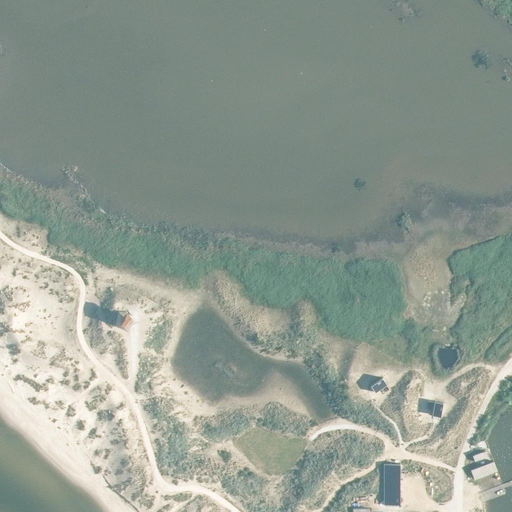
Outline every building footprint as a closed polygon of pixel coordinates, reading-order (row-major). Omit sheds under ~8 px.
[(356,378),(359,381),(370,374),(365,366),(354,374),(356,378)] [(417,390),(415,404),(419,405),(424,406),(426,392),(417,390)] [(455,444),(457,451),(471,446),(469,440),(455,444)] [(477,450),(454,459),(457,469),(480,460),(477,450)] [(372,453),(367,453),(367,494),(383,494),(383,453),(372,453)] [(353,505),(353,497),(336,498),(336,506),(353,505)]
